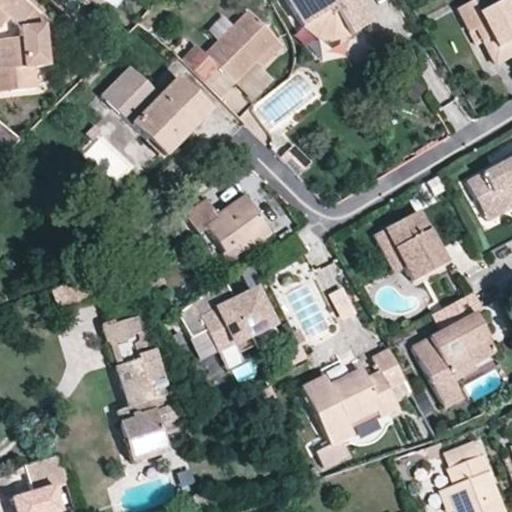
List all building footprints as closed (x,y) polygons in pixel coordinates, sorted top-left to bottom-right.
[(37,91),(34,70),(48,69),(43,26),(39,26),(33,27),(24,19),(33,12),(20,0),(0,0),(0,26),(6,20),(17,30),(18,39),(0,40),(0,71),(4,71),(7,94),(37,91)] [(103,0),(85,0),(97,9),(103,0)] [(284,0),(302,29),(331,10),(348,38),(371,24),(355,0),(284,0)] [(490,39),(496,50),(511,41),(511,0),(504,0),(479,14),(472,2),(456,11),(475,47),(490,39)] [(348,38),(331,10),(302,29),(315,41),(332,44),(348,38)] [(39,26),(43,21),(33,12),(24,19),(33,27),(39,26)] [(221,70),(235,84),(236,82),(254,63),(275,40),(245,13),(206,52),(201,47),(183,65),(206,87),(221,70)] [(254,63),(261,69),(283,47),(275,40),(254,63)] [(254,63),(236,82),(255,100),(273,81),(261,69),(254,63)] [(210,111),(176,79),(159,97),(129,69),(99,98),(145,142),(155,133),(172,150),(210,111)] [(221,70),(206,87),(219,101),(235,84),(221,70)] [(93,126),(84,136),(91,142),(100,133),(93,126)] [(155,133),(145,142),(163,160),(172,150),(155,133)] [(278,159),(296,178),(311,164),(293,146),(278,159)] [(511,157),(465,183),(474,202),(488,195),(498,212),(511,204),(511,157)] [(511,204),(498,212),(488,195),(474,202),(486,223),(511,209),(511,204)] [(269,235),(244,197),(216,218),(203,200),(182,215),(197,237),(206,231),(222,254),(234,246),(241,254),(269,235)] [(410,284),(447,264),(419,212),(383,233),(403,270),(410,284)] [(383,233),(373,239),(392,275),(403,270),(383,233)] [(222,254),(228,263),(241,254),(234,246),(222,254)] [(232,299),(223,282),(175,316),(190,340),(205,333),(217,355),(233,347),(236,354),(274,335),(252,290),(232,299)] [(342,287),(327,293),(338,320),(353,314),(342,287)] [(430,316),(439,334),(410,349),(443,410),(462,399),(452,382),(473,370),(472,368),(463,352),(487,339),(474,316),(482,311),(473,293),(430,316)] [(143,316),(131,320),(136,333),(140,333),(147,353),(154,351),(143,316)] [(115,367),(112,368),(126,410),(130,408),(167,396),(154,351),(147,353),(140,333),(136,333),(131,320),(101,329),(107,347),(108,347),(115,367)] [(463,352),(472,368),(496,355),(487,339),(463,352)] [(404,383),(388,351),(370,360),(377,374),(365,380),(360,370),(338,381),(344,394),(334,399),(327,386),(323,378),(300,389),(328,446),(314,453),(323,469),(347,457),(340,443),(353,437),(348,427),(375,413),(378,420),(397,410),(394,403),(388,391),(404,383)] [(327,386),(334,399),(344,394),(338,381),(327,386)] [(410,394),(404,383),(388,391),(394,403),(403,399),(403,398),(410,394)] [(127,416),(133,435),(124,438),(132,465),(165,455),(158,432),(176,425),(167,396),(130,408),(133,415),(127,416)] [(133,415),(130,408),(126,410),(116,413),(118,419),(127,416),(133,415)] [(124,438),(133,435),(127,416),(118,419),(124,438)] [(503,511),(476,444),(472,446),(471,442),(443,454),(448,469),(446,470),(452,486),(444,489),(452,511),(503,511)] [(66,486),(57,457),(22,468),(30,495),(10,501),(12,511),(56,511),(50,491),(66,486)] [(179,505),(181,511),(211,511),(220,509),(214,489),(191,496),(192,501),(179,505)] [(452,511),(444,489),(437,492),(444,511),(452,511)]
